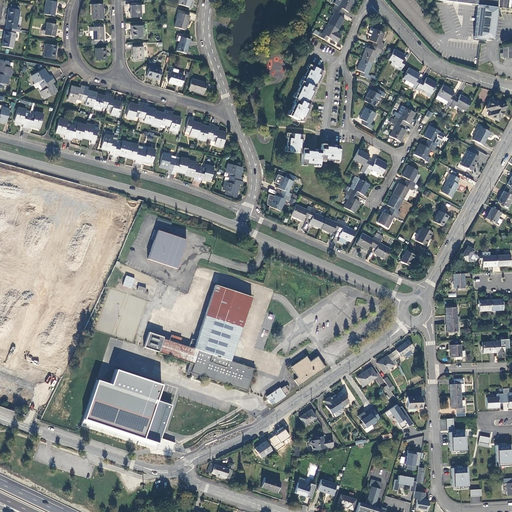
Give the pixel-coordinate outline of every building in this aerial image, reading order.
[(56,2),(46,0),(44,14),(54,16),(56,2)] [(333,7),(342,13),(344,10),(349,12),(352,6),(355,1),(353,0),(335,0),(333,4),(335,4),(333,7)] [(437,0),(438,1),(506,9),(506,0),(437,0)] [(103,4),(91,4),(92,19),(103,19),(103,4)] [(141,17),(140,13),(140,5),(130,5),(131,18),(141,17)] [(340,16),(342,13),(333,7),(331,11),(334,13),(328,23),(338,29),(342,23),(344,19),(340,16)] [(20,10),(18,10),(10,8),(9,8),(6,23),(7,23),(6,27),(16,29),(20,30),(20,27),(16,26),(16,25),(17,25),(20,10)] [(486,12),(484,32),(488,32),(488,31),(493,31),(495,13),(486,12)] [(189,16),(178,13),(174,27),(185,30),(189,16)] [(57,24),(47,23),(44,35),(54,37),(57,24)] [(336,32),(338,29),(328,23),(322,34),(315,30),(313,33),(324,40),(326,36),(328,37),(336,42),(339,39),(341,35),(336,32)] [(142,26),(131,26),(131,38),(142,38),(142,26)] [(15,33),(16,29),(6,27),(5,31),(2,46),(13,48),(15,33)] [(95,40),(102,40),(104,40),(103,27),(89,27),(89,31),(93,31),(93,40),(95,40)] [(372,46),(382,50),(384,44),(381,42),(384,33),(374,29),(371,36),(370,38),(369,40),(373,42),(372,46)] [(190,40),(180,37),(176,51),(186,54),(190,40)] [(56,46),(46,44),(43,56),(54,58),(56,46)] [(380,53),(382,50),(372,46),(370,49),(366,47),(364,53),(361,59),(372,63),(377,52),(380,53)] [(511,46),(503,47),(503,53),(503,57),(503,58),(511,57),(511,46)] [(142,47),(132,47),(133,59),(143,59),(142,47)] [(105,48),(95,48),(96,61),(105,60),(105,48)] [(405,55),(394,49),(391,54),(388,60),(391,61),(399,66),(397,69),(401,71),(406,61),(402,59),(405,55)] [(367,74),(372,63),(361,59),(358,66),(357,70),(361,72),(359,75),(369,80),(371,76),(367,74)] [(0,74),(8,76),(10,76),(12,68),(8,67),(9,62),(0,60),(0,74)] [(324,72),(309,64),(306,68),(308,69),(304,76),(303,76),(299,85),(300,86),(294,98),(295,98),(293,103),(294,104),(290,111),(289,111),(287,115),(292,118),(291,119),(290,119),(289,119),(289,120),(289,121),(289,122),(293,124),(297,126),(298,126),(299,125),(299,124),(299,123),(298,122),(299,121),(302,122),(304,118),(303,117),(305,113),(307,110),(308,110),(310,106),(308,105),(310,100),(309,100),(312,95),(313,92),(314,92),(318,84),(317,83),(319,80),(321,75),(322,76),(324,72)] [(161,70),(149,67),(146,76),(159,80),(161,70)] [(415,90),(420,80),(417,78),(419,74),(408,68),(403,79),(406,80),(414,85),(412,87),(412,88),(415,90)] [(41,85),(53,78),(51,75),(48,77),(43,69),(31,75),(35,83),(39,81),(41,85)] [(172,73),(171,72),(168,82),(181,86),(184,76),(177,74),(178,70),(173,69),(172,73)] [(7,84),(8,76),(0,74),(0,87),(2,88),(3,83),(7,84)] [(55,82),(53,78),(41,85),(43,89),(40,91),(45,99),(56,92),(51,84),(55,82)] [(424,82),(420,80),(415,90),(419,91),(420,88),(427,92),(426,95),(429,97),(437,84),(426,78),(424,82)] [(203,94),(206,83),(191,79),(188,90),(203,94)] [(81,99),(84,86),(81,85),(80,89),(71,86),(67,100),(75,102),(76,98),(81,99)] [(453,91),(442,85),(435,99),(446,105),(444,107),(448,109),(449,106),(455,97),(451,95),(453,91)] [(88,87),(84,86),(81,99),(86,101),(85,104),(93,106),(96,95),(97,93),(87,91),(88,87)] [(364,100),(374,106),(380,95),(383,97),(385,94),(376,88),(374,92),(370,90),(368,93),(364,100)] [(105,98),(96,95),(93,106),(93,108),(101,110),(102,107),(107,108),(110,96),(110,94),(107,93),(105,98)] [(458,99),(455,97),(449,106),(453,108),(454,105),(465,111),(471,101),(460,95),(458,99)] [(114,97),(110,96),(107,108),(106,110),(111,111),(110,114),(118,116),(122,103),(113,101),(114,97)] [(492,98),(486,109),(490,111),(488,116),(498,121),(500,117),(501,117),(504,113),(503,113),(507,106),(492,98)] [(140,116),(143,103),(140,102),(139,106),(129,103),(126,116),(134,119),(135,115),(140,116)] [(147,104),(143,103),(140,116),(144,118),(143,121),(152,123),(155,111),(155,110),(146,108),(147,104)] [(399,118),(405,108),(401,106),(397,113),(395,112),(393,115),(396,117),(399,118)] [(0,110),(0,121),(6,123),(9,109),(1,107),(0,110)] [(26,128),(29,115),(25,114),(26,110),(17,108),(14,121),(23,123),(22,127),(26,128)] [(376,113),(365,108),(363,112),(359,119),(363,121),(362,124),(371,130),(373,126),(370,124),(376,113)] [(394,120),(403,125),(405,122),(409,124),(410,122),(415,113),(405,108),(399,118),(396,117),(394,120)] [(164,114),(155,111),(152,123),(151,124),(160,127),(160,123),(165,124),(169,111),(165,110),(164,114)] [(173,112),(169,111),(165,124),(170,126),(169,129),(177,132),(181,119),(172,116),(173,112)] [(34,116),(29,115),(26,128),(30,129),(31,125),(40,128),(43,115),(35,113),(34,116)] [(200,125),(201,124),(192,121),(193,118),(189,117),(185,129),(190,131),(189,134),(197,137),(200,125)] [(68,139),(71,126),(66,125),(67,121),(59,119),(56,132),(65,135),(64,138),(68,139)] [(401,128),(403,125),(394,120),(392,123),(395,125),(389,136),(393,138),(399,141),(405,131),(401,128)] [(76,127),(71,126),(68,139),(71,140),(72,136),(82,139),(82,137),(85,126),(77,124),(76,127)] [(94,126),(85,124),(85,126),(82,137),(91,140),(90,143),(94,144),(98,131),(93,130),(94,126)] [(210,128),(200,125),(197,137),(197,138),(205,141),(206,137),(211,138),(214,126),(215,125),(211,124),(210,128)] [(218,127),(214,126),(211,138),(211,139),(215,141),(215,144),(223,146),(226,133),(217,131),(218,127)] [(426,143),(435,148),(437,145),(434,143),(436,138),(440,140),(444,134),(430,126),(426,133),(424,137),(428,139),(426,143)] [(489,132),(480,127),(473,140),(482,145),(489,132)] [(295,134),(287,133),(286,138),(288,138),(287,147),(286,147),(285,151),(302,153),(301,165),(305,166),(306,164),(314,165),(314,167),(319,167),(320,161),(325,162),(325,160),(333,161),(333,163),(338,163),(340,146),(335,145),(335,146),(329,146),(326,145),(326,144),(322,144),(321,150),(316,149),(316,151),(311,150),(307,150),(307,148),(301,148),(302,140),(303,140),(304,135),(295,134)] [(116,144),(116,142),(112,141),(113,137),(104,135),(101,148),(110,150),(109,154),(113,155),(116,144)] [(120,145),(116,144),(113,155),(112,157),(116,158),(117,154),(126,156),(130,143),(121,141),(120,145)] [(138,146),(130,143),(126,156),(135,159),(134,163),(138,164),(142,151),(137,149),(138,146)] [(433,151),(435,148),(426,143),(424,146),(420,144),(417,148),(414,155),(424,160),(427,156),(430,150),(433,151)] [(146,152),(142,151),(138,164),(142,165),(142,161),(152,163),(155,150),(147,148),(146,152)] [(363,152),(358,149),(353,160),(364,166),(360,171),(364,173),(368,165),(365,163),(369,155),(363,152)] [(479,157),(469,152),(461,166),(471,171),(479,157)] [(171,173),(174,160),(170,159),(170,155),(163,153),(159,166),(169,169),(168,172),(171,173)] [(179,162),(174,160),(171,173),(175,174),(176,171),(185,173),(188,161),(188,160),(180,158),(179,162)] [(372,167),(368,165),(364,173),(367,175),(371,169),(381,175),(387,165),(382,162),(376,159),(372,167)] [(196,163),(188,161),(185,173),(185,174),(194,177),(193,180),(197,181),(200,168),(196,167),(196,163)] [(229,178),(242,181),(243,178),(239,176),(242,167),(229,164),(226,172),(229,173),(227,177),(229,178)] [(205,169),(200,168),(197,181),(200,182),(201,179),(210,181),(214,168),(206,166),(205,169)] [(404,182),(414,187),(415,185),(416,184),(415,184),(412,182),(417,174),(418,171),(408,166),(405,171),(402,177),(406,179),(404,182)] [(279,184),(278,188),(282,190),(280,193),(290,198),(292,194),(288,193),(295,177),(287,173),(285,178),(277,174),(274,182),(279,184)] [(460,179),(450,174),(447,179),(448,180),(441,192),(451,198),(458,185),(457,185),(460,179)] [(369,184),(354,176),(352,181),(352,183),(350,187),(347,186),(345,190),(348,191),(357,196),(359,193),(363,195),(365,191),(369,184)] [(242,185),(244,182),(242,181),(229,178),(227,182),(225,182),(223,190),(226,191),(225,194),(236,197),(237,194),(236,193),(239,184),(242,185)] [(412,191),(414,187),(404,182),(402,185),(398,183),(396,188),(392,194),(403,200),(403,199),(409,189),(411,191),(412,191)] [(406,201),(411,191),(409,189),(403,199),(406,201)] [(343,207),(353,213),(357,207),(359,202),(356,200),(357,196),(348,191),(346,194),(349,197),(343,207)] [(511,200),(511,195),(503,191),(497,202),(507,207),(511,200)] [(295,205),(297,200),(290,198),(280,193),(279,197),(274,195),(274,197),(269,195),(267,202),(271,204),(270,206),(269,207),(280,211),(285,200),(289,201),(288,203),(295,206),(295,205)] [(397,211),(403,200),(392,194),(389,201),(387,205),(390,207),(389,211),(398,216),(400,212),(397,211)] [(49,349),(44,347),(50,341),(45,339),(53,333),(56,334),(75,317),(81,319),(87,300),(97,303),(125,216),(97,208),(94,217),(52,203),(48,216),(0,199),(0,351),(4,353),(2,360),(6,366),(22,371),(24,363),(66,376),(79,334),(66,330),(56,360),(47,357),(49,349)] [(307,210),(295,205),(295,206),(290,215),(302,220),(304,217),(307,218),(312,208),(308,206),(307,210)] [(495,224),(501,213),(492,207),(486,218),(495,224)] [(315,209),(312,208),(307,218),(311,220),(309,224),(320,229),(325,218),(314,213),(315,209)] [(396,219),(398,216),(389,211),(387,214),(383,212),(380,217),(377,223),(387,228),(393,217),(396,219)] [(448,216),(439,211),(433,222),(442,227),(445,220),(446,220),(448,216)] [(336,223),(325,218),(320,229),(332,234),(333,230),(337,231),(342,221),(338,219),(336,223)] [(346,240),(350,242),(355,231),(344,226),(345,223),(342,221),(337,231),(341,233),(339,237),(338,241),(344,244),(346,240)] [(432,233),(422,227),(415,241),(425,246),(432,233)] [(186,240),(155,229),(152,228),(149,238),(152,239),(145,258),(176,269),(186,240)] [(378,238),(381,231),(378,230),(372,239),(362,234),(356,244),(367,250),(369,246),(372,248),(378,238)] [(381,240),(378,238),(372,248),(376,250),(374,254),(385,259),(390,249),(379,243),(381,240)] [(464,251),(471,255),(472,253),(474,250),(467,246),(464,251)] [(414,255),(406,251),(400,261),(409,266),(411,263),(410,262),(414,255)] [(461,257),(467,261),(468,260),(471,255),(464,251),(461,257)] [(482,267),(496,266),(495,255),(489,256),(489,252),(481,253),(482,256),(478,256),(478,260),(480,260),(480,264),(481,264),(482,267)] [(471,255),(468,260),(471,261),(474,263),(478,256),(472,253),(471,255)] [(495,255),(496,266),(510,265),(510,255),(495,255)] [(131,288),(135,278),(126,275),(123,285),(131,288)] [(235,292),(216,285),(197,340),(192,339),(189,347),(180,344),(181,338),(171,335),(169,340),(163,338),(163,337),(149,332),(144,347),(158,352),(190,363),(187,373),(200,378),(201,375),(247,391),(254,369),(230,361),(251,297),(235,292)] [(133,296),(136,297),(140,298),(142,292),(137,290),(136,290),(133,296)] [(502,299),(490,300),(491,311),(503,310),(502,299)] [(491,311),(490,300),(478,300),(479,311),(491,311)] [(446,320),(457,319),(456,307),(445,308),(446,320)] [(266,313),(256,348),(264,350),(269,329),(270,329),(274,315),(266,313)] [(457,331),(457,319),(446,320),(446,332),(457,331)] [(500,341),(493,342),(493,353),(497,352),(497,356),(504,356),(504,348),(509,348),(508,339),(499,339),(500,341)] [(391,353),(395,360),(400,356),(400,357),(413,348),(407,340),(395,349),(395,350),(391,353)] [(482,353),(493,353),(493,342),(482,342),(482,353)] [(461,356),(461,351),(460,344),(450,345),(450,357),(455,357),(461,357),(461,356)] [(383,373),(396,364),(395,360),(391,353),(387,356),(386,356),(376,363),(383,373)] [(317,356),(310,361),(305,365),(301,359),(290,367),(297,377),(294,379),(298,386),(325,367),(317,356)] [(305,365),(310,361),(306,356),(301,359),(305,365)] [(370,367),(356,377),(362,387),(377,377),(370,367)] [(110,384),(97,380),(84,419),(161,445),(174,407),(157,401),(162,385),(115,369),(110,384)] [(386,377),(383,379),(386,385),(388,388),(392,386),(386,377)] [(450,396),(461,396),(460,384),(463,384),(463,379),(454,379),(454,384),(449,384),(450,396)] [(279,388),(266,397),(269,400),(272,398),(274,402),(288,392),(287,391),(289,389),(287,385),(285,387),(284,386),(280,389),(279,388)] [(388,388),(386,385),(383,387),(390,397),(393,395),(390,390),(388,388)] [(502,393),(503,402),(507,402),(508,407),(511,406),(511,395),(509,396),(509,393),(508,393),(507,388),(502,388),(502,393)] [(498,403),(503,402),(502,393),(498,394),(498,397),(486,397),(486,408),(499,408),(498,403)] [(337,398),(343,406),(348,403),(342,394),(337,398)] [(340,408),(343,406),(337,398),(335,395),(329,398),(330,399),(328,400),(327,398),(324,401),(327,405),(325,406),(331,414),(334,412),(336,416),(341,413),(340,411),(341,410),(340,408)] [(422,408),(421,396),(406,397),(407,409),(422,408)] [(461,406),(461,396),(450,396),(450,409),(455,408),(455,413),(464,412),(464,406),(461,406)] [(412,424),(398,403),(385,412),(388,416),(392,414),(395,418),(394,418),(401,429),(405,426),(405,425),(406,424),(408,426),(412,424)] [(304,426),(315,418),(310,410),(299,418),(304,426)] [(364,412),(358,416),(363,422),(361,424),(365,430),(372,424),(373,425),(377,423),(376,421),(380,418),(374,410),(371,412),(372,413),(368,416),(364,412)] [(278,433),(268,439),(275,450),(283,444),(281,441),(289,436),(284,429),(283,429),(282,427),(277,431),(278,433)] [(453,432),(451,432),(448,432),(449,451),(451,451),(464,450),(466,450),(465,431),(458,432),(459,437),(458,437),(458,436),(455,436),(455,437),(455,432),(453,432)] [(315,441),(314,440),(310,441),(309,442),(310,445),(311,446),(312,451),(310,451),(310,452),(333,446),(331,438),(324,440),(323,439),(322,436),(316,438),(316,440),(315,441)] [(488,447),(490,438),(479,436),(477,445),(488,447)] [(254,449),(260,458),(271,450),(265,441),(254,449)] [(510,463),(511,463),(511,444),(504,445),(505,450),(504,450),(504,449),(501,449),(501,450),(501,445),(494,445),(495,464),(497,464),(510,463)] [(418,466),(421,453),(416,452),(416,454),(416,455),(413,454),(413,453),(414,451),(407,450),(406,457),(405,457),(403,464),(407,464),(406,469),(414,471),(415,466),(418,466)] [(206,471),(230,479),(234,466),(232,465),(230,469),(210,463),(206,471)] [(423,468),(418,467),(418,468),(416,482),(422,483),(424,472),(423,472),(423,468)] [(457,473),(457,468),(450,468),(451,487),(453,487),(466,486),(468,486),(467,467),(460,468),(461,473),(460,473),(460,472),(457,472),(457,473)] [(414,492),(414,491),(416,482),(416,481),(412,481),(412,478),(398,475),(397,480),(394,479),(392,490),(397,491),(399,483),(410,485),(409,491),(414,492)] [(280,482),(264,477),(261,487),(277,492),(280,482)] [(511,482),(511,483),(511,478),(503,479),(503,483),(506,483),(506,496),(511,495),(511,482)] [(372,511),(374,507),(381,483),(371,479),(369,486),(371,487),(367,498),(365,504),(358,502),(355,511),(372,511)] [(317,490),(332,495),(336,484),(320,480),(317,490)] [(297,483),(294,493),(305,497),(309,486),(305,485),(305,484),(303,483),(301,483),(301,484),(297,483)] [(309,486),(305,497),(310,498),(314,485),(310,484),(309,486)] [(351,498),(347,497),(340,495),(337,504),(347,507),(347,508),(352,510),(355,499),(351,498)] [(428,502),(427,500),(424,499),(424,497),(421,496),(415,495),(413,495),(413,498),(416,499),(415,509),(427,511),(428,502)]
